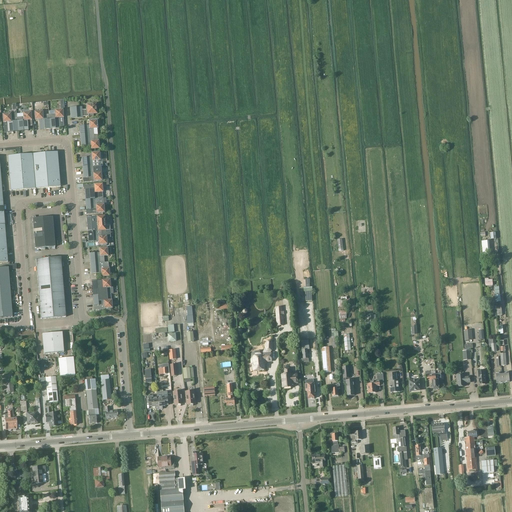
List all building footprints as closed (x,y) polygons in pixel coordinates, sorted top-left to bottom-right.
[(97,114),(96,104),(87,105),(87,110),(82,110),(82,107),(70,108),(71,119),(83,118),(83,117),(90,116),(90,114),(97,114)] [(50,129),(60,128),(60,127),(64,127),(63,110),(55,111),(55,114),(49,115),(50,129)] [(43,115),(42,112),(35,112),(35,120),(39,119),(40,130),(50,129),(49,115),(43,115)] [(8,132),(18,131),(17,117),(17,113),(14,113),(14,114),(10,114),(3,115),(4,133),(8,132)] [(18,131),(28,131),(28,125),(32,125),(31,113),(23,113),(23,117),(17,117),(18,131)] [(80,136),(94,135),(93,129),(97,128),(97,121),(89,121),(89,125),(79,126),(80,136)] [(94,141),(94,135),(80,136),(81,146),(91,145),(91,149),(99,149),(98,141),(94,141)] [(46,170),(59,169),(57,152),(45,153),(46,170)] [(34,171),(46,170),(45,153),(33,154),(34,171)] [(87,157),(82,158),(82,168),(97,167),(100,167),(100,162),(99,162),(99,160),(100,160),(99,153),(92,153),(92,154),(87,155),(87,157)] [(22,172),(34,171),(33,154),(20,155),(22,172)] [(9,173),(22,172),(20,155),(8,156),(9,173)] [(97,167),(82,168),(83,178),(84,182),(94,181),(101,181),(101,173),(100,167),(97,167)] [(48,188),(60,187),(59,169),(46,170),(48,188)] [(35,189),(48,188),(46,170),(34,171),(35,189)] [(23,190),(35,189),(34,171),(22,172),(23,190)] [(10,191),(23,190),(22,172),(9,173),(10,191)] [(85,200),(103,198),(102,192),(102,184),(94,185),(88,186),(88,185),(84,186),(85,200)] [(103,198),(85,200),(86,215),(104,213),(103,205),(103,198)] [(96,217),(86,218),(87,222),(88,232),(105,230),(105,224),(107,224),(106,216),(104,216),(97,217),(97,219),(96,219),(96,217)] [(35,249),(54,247),(52,217),(32,219),(35,249)] [(105,230),(88,232),(88,242),(99,241),(99,245),(107,244),(106,242),(106,238),(110,237),(110,234),(106,234),(105,230)] [(90,264),(104,263),(104,256),(108,256),(107,248),(99,249),(100,253),(89,254),(90,264)] [(49,270),(62,269),(61,257),(48,258),(49,270)] [(37,271),(49,270),(48,258),(36,259),(37,271)] [(109,276),(109,269),(108,262),(104,263),(90,264),(91,274),(101,273),(102,277),(109,276)] [(0,278),(9,277),(8,267),(0,268),(0,278)] [(50,282),(63,281),(62,269),(49,270),(50,282)] [(38,283),(50,282),(49,270),(37,271),(38,283)] [(0,288),(10,287),(9,277),(0,278),(0,288)] [(112,288),(112,278),(107,279),(107,280),(92,282),(93,296),(107,294),(111,294),(113,294),(112,288)] [(51,294),(64,293),(63,281),(50,282),(51,294)] [(39,295),(51,294),(50,282),(38,283),(39,295)] [(0,298),(11,297),(10,287),(0,288),(0,298)] [(312,291),(312,287),(311,287),(305,288),(304,288),(304,292),(305,292),(309,291),(309,298),(306,298),(306,301),(312,301),(311,291),(312,291)] [(52,306),(65,305),(64,293),(51,294),(52,306)] [(40,307),(52,306),(51,294),(39,295),(40,307)] [(111,300),(111,294),(107,294),(93,296),(94,306),(94,310),(105,309),(112,308),(111,300)] [(0,308),(11,307),(11,297),(0,298),(0,308)] [(225,300),(225,299),(219,299),(220,302),(225,302),(225,304),(217,305),(218,310),(230,309),(229,304),(228,300),(225,300)] [(342,307),(347,307),(346,300),(338,300),(338,307),(339,307),(339,309),(342,309),(342,307)] [(53,318),(66,317),(65,305),(52,306),(53,318)] [(41,319),(53,318),(52,306),(40,307),(41,319)] [(0,318),(12,317),(11,307),(0,308),(0,318)] [(277,326),(284,325),(283,316),(284,316),(283,307),(276,308),(277,326)] [(465,341),(472,340),(472,330),(464,330),(465,341)] [(64,352),(62,332),(42,334),(44,354),(64,352)] [(255,352),(251,355),(251,358),(252,359),(251,360),(251,364),(253,364),(254,371),(265,370),(265,364),(266,362),(272,362),(271,351),(272,351),(273,350),(272,340),(267,341),(265,348),(263,353),(260,351),(255,352)] [(303,359),(309,358),(308,349),(309,349),(308,340),(301,341),(303,359)] [(324,373),(331,373),(329,347),(322,348),(324,373)] [(501,366),(506,365),(505,353),(500,354),(500,358),(497,358),(497,366),(501,366)] [(73,357),(58,358),(59,367),(60,378),(75,377),(73,357)] [(346,381),(346,378),(350,378),(349,367),(343,367),(342,367),(343,381),(346,381),(347,396),(354,395),(353,380),(346,381)] [(184,379),(191,378),(190,368),(183,369),(184,379)] [(283,388),(294,387),(294,384),(298,384),(297,374),(291,374),(291,370),(290,368),(285,369),(284,370),(284,375),(282,375),(283,388)] [(426,381),(432,381),(431,375),(435,375),(437,375),(437,371),(429,371),(426,372),(425,372),(426,381)] [(486,384),(485,371),(477,372),(478,385),(486,384)] [(397,381),(396,373),(389,374),(390,383),(389,383),(389,386),(390,386),(390,392),(400,391),(399,381),(397,381)] [(369,393),(377,392),(376,389),(380,389),(379,381),(383,380),(383,374),(377,374),(377,380),(370,381),(371,386),(368,387),(369,393)] [(435,380),(435,375),(431,375),(432,381),(432,388),(434,388),(434,389),(437,389),(437,388),(440,388),(439,379),(435,380)] [(457,387),(465,386),(464,382),(466,382),(466,383),(470,383),(469,377),(464,377),(464,375),(456,375),(457,387)] [(55,377),(45,378),(48,403),(58,402),(57,396),(59,395),(59,391),(58,377),(55,378),(55,377)] [(94,377),(85,378),(89,424),(97,423),(96,415),(94,415),(94,409),(98,409),(96,390),(94,377)] [(13,392),(12,380),(4,380),(5,387),(6,387),(6,393),(13,392)] [(410,391),(420,390),(419,380),(409,381),(410,391)] [(109,381),(101,381),(102,394),(103,394),(103,400),(107,400),(111,399),(111,393),(109,381)] [(314,394),(316,394),(315,383),(305,384),(306,391),(307,391),(308,399),(314,399),(314,394)] [(233,398),(232,384),(227,384),(228,398),(224,399),(224,402),(226,402),(226,405),(235,405),(234,398),(233,398)] [(338,396),(338,389),(340,389),(340,384),(330,385),(330,388),(329,388),(330,391),(332,391),(332,396),(338,396)] [(205,396),(215,395),(214,386),(204,387),(205,396)] [(181,406),(181,404),(182,404),(181,391),(174,392),(175,405),(177,405),(177,406),(177,407),(180,406),(181,406)] [(193,405),(193,404),(195,404),(193,391),(186,392),(187,404),(189,404),(189,406),(190,406),(193,406),(193,405)] [(159,410),(162,409),(162,407),(165,406),(168,405),(167,394),(162,394),(162,397),(158,397),(159,410)] [(153,398),(153,395),(149,396),(150,407),(152,407),(152,408),(155,407),(155,410),(159,410),(158,397),(153,398)] [(77,425),(75,399),(75,396),(62,397),(63,409),(69,408),(71,425),(77,425)] [(110,411),(110,408),(106,408),(106,412),(106,419),(118,418),(117,411),(110,411)] [(36,412),(26,413),(27,424),(29,423),(30,424),(31,424),(32,423),(37,423),(37,414),(40,414),(40,409),(36,409),(36,412)] [(57,426),(56,413),(48,414),(48,415),(45,415),(46,423),(49,422),(49,427),(57,426)] [(444,428),(444,424),(440,424),(432,425),(432,430),(437,429),(437,430),(437,431),(438,431),(439,432),(441,431),(441,433),(440,433),(441,437),(446,437),(446,433),(444,433),(444,428)] [(399,431),(398,427),(392,427),(393,439),(391,439),(391,440),(397,440),(397,443),(399,443),(399,447),(400,447),(406,447),(405,431),(399,431)] [(358,442),(358,440),(362,440),(361,431),(354,432),(354,434),(350,435),(351,443),(354,442),(354,444),(358,443),(358,442)] [(468,438),(465,438),(468,470),(468,473),(477,472),(477,469),(474,437),(476,437),(476,431),(468,432),(468,438)] [(338,445),(338,441),(338,434),(332,434),(333,445),(332,445),(332,448),(332,453),(345,452),(345,446),(342,446),(342,447),(339,447),(339,445),(338,445)] [(422,455),(421,445),(415,446),(416,460),(423,460),(424,470),(430,469),(430,465),(429,459),(429,454),(422,455)] [(360,447),(361,455),(369,454),(369,446),(360,447)] [(407,468),(406,460),(405,460),(404,453),(406,453),(406,447),(400,447),(399,447),(397,449),(397,452),(399,453),(400,453),(401,469),(407,468)] [(494,447),(486,448),(486,456),(495,455),(494,447)] [(433,449),(436,475),(444,474),(441,448),(433,449)] [(204,464),(203,454),(195,455),(195,462),(191,462),(193,475),(199,474),(198,465),(204,464)] [(325,467),(325,462),(325,455),(312,456),(313,463),(320,463),(321,468),(325,467)] [(171,465),(171,457),(164,457),(165,469),(175,468),(174,464),(171,465)] [(483,474),(494,473),(493,461),(482,462),(483,474)] [(35,483),(43,482),(42,471),(45,471),(45,466),(33,467),(34,474),(35,483)] [(102,470),(102,468),(93,469),(94,479),(103,478),(104,478),(104,480),(109,480),(109,470),(102,470)] [(432,485),(430,469),(424,470),(418,470),(419,474),(422,474),(422,478),(424,479),(425,479),(426,485),(432,485)] [(159,472),(161,492),(183,491),(183,489),(185,489),(184,478),(179,478),(175,478),(174,476),(175,476),(175,475),(172,472),(166,472),(166,471),(159,472)] [(426,509),(434,508),(432,488),(424,489),(426,509)] [(184,511),(183,491),(161,492),(162,511),(184,511)] [(28,511),(27,496),(18,497),(19,511),(28,511)]
